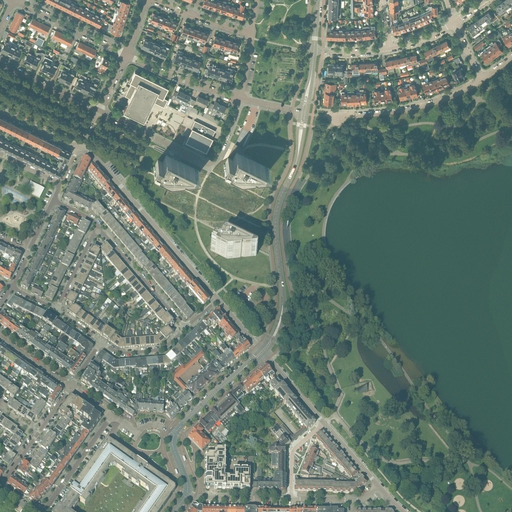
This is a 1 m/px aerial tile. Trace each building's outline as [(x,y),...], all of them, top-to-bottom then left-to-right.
[(61,8),(65,0),(58,0),(56,5),(58,7),(61,8)] [(65,0),(61,8),(64,9),(64,10),(66,11),(66,10),(67,11),(70,3),(71,1),(68,0),(68,1),(66,0),(65,0)] [(217,0),(216,0),(210,0),(208,7),(211,8),(211,9),(213,9),(214,9),(217,0)] [(219,11),(222,2),(217,0),(214,9),(216,10),(217,11),(218,11),(219,11)] [(391,11),(399,11),(399,0),(390,0),(391,11)] [(501,3),(500,3),(505,10),(510,6),(505,0),(504,0),(503,1),(502,1),(500,2),(501,3)] [(76,6),(77,3),(72,1),(71,1),(70,3),(67,11),(69,12),(72,14),(76,6)] [(128,10),(129,8),(128,7),(129,3),(123,1),(122,2),(120,1),(119,4),(120,5),(120,8),(127,10),(128,10)] [(228,4),(222,2),(219,11),(220,11),(220,12),(222,12),(223,12),(225,13),(228,4)] [(432,6),(428,6),(429,10),(430,12),(434,19),(433,16),(437,14),(437,6),(437,3),(435,3),(435,6),(432,6)] [(501,16),(506,12),(505,10),(500,3),(495,7),(499,13),(496,16),(500,21),(502,24),(505,22),(501,17),(501,16)] [(228,4),(225,13),(226,13),(226,14),(228,14),(231,15),(234,6),(228,4)] [(244,5),(241,4),(239,8),(240,8),(237,17),(238,18),(239,18),(240,18),(242,18),(243,14),(244,14),(244,12),(245,9),(243,8),(244,5)] [(76,6),(72,14),(75,15),(77,16),(81,9),(82,7),(79,6),(79,7),(76,6)] [(240,8),(239,8),(234,6),(231,15),(232,16),(233,16),(234,16),(237,17),(240,8)] [(80,18),(80,17),(83,19),(88,9),(88,8),(86,7),(83,10),(81,9),(77,16),(78,16),(78,17),(80,18)] [(115,9),(114,13),(115,13),(116,13),(118,14),(126,16),(127,13),(127,10),(120,8),(118,7),(118,8),(117,7),(116,9),(115,9)] [(341,8),(329,7),(329,17),(341,18),(341,8)] [(86,20),(88,21),(93,12),(88,9),(83,19),(85,21),(86,20)] [(17,12),(13,21),(20,24),(24,15),(17,12)] [(93,12),(88,21),(89,21),(88,22),(91,23),(94,24),(98,15),(96,14),(96,13),(93,12)] [(430,12),(425,14),(429,22),(434,19),(430,12)] [(484,15),(483,16),(488,22),(490,24),(496,20),(498,23),(500,21),(496,16),(494,12),(490,14),(488,12),(486,14),(485,13),(484,15)] [(152,16),(150,22),(153,23),(153,24),(155,25),(159,16),(153,13),(152,16)] [(116,20),(124,22),(125,19),(125,20),(126,16),(118,14),(117,17),(116,17),(115,19),(116,20)] [(425,14),(420,17),(423,24),(429,22),(425,14)] [(100,18),(98,17),(98,15),(94,24),(94,25),(96,26),(97,25),(99,27),(103,18),(101,17),(100,18)] [(159,16),(155,25),(156,25),(156,24),(159,25),(158,26),(161,28),(165,18),(162,17),(163,16),(160,15),(160,16),(159,16)] [(481,17),(478,19),(483,26),(485,28),(486,27),(486,25),(486,24),(488,22),(483,16),(482,15),(480,17),(481,17)] [(406,31),(408,30),(412,29),(409,19),(408,17),(403,19),(403,23),(406,31)] [(417,27),(415,19),(414,17),(409,19),(412,29),(417,27)] [(416,18),(415,19),(417,27),(419,26),(423,24),(420,17),(416,18)] [(165,18),(161,28),(164,29),(164,27),(167,29),(171,20),(170,20),(171,19),(168,18),(168,19),(165,18)] [(37,30),(41,23),(32,19),(29,26),(37,30)] [(473,23),(479,32),(482,30),(483,30),(485,28),(483,26),(478,19),(473,23)] [(114,22),(113,25),(122,28),(123,25),(124,23),(124,22),(116,20),(115,23),(114,22)] [(177,23),(171,20),(167,29),(170,31),(170,30),(173,31),(175,25),(176,25),(177,23)] [(16,33),(20,24),(13,21),(9,29),(16,33)] [(41,23),(37,30),(46,34),(50,28),(41,23)] [(400,32),(406,31),(403,23),(398,24),(400,32)] [(473,37),(479,32),(473,23),(468,27),(470,31),(469,32),(473,37)] [(113,25),(110,24),(108,30),(113,32),(112,33),(119,35),(121,31),(122,28),(113,25)] [(183,28),(180,37),(184,38),(184,36),(186,37),(190,27),(187,26),(187,25),(185,24),(184,25),(183,25),(182,28),(183,28)] [(190,27),(186,37),(189,38),(192,39),(196,29),(193,28),(191,27),(190,28),(190,27)] [(196,29),(192,39),(194,40),(194,41),(198,42),(198,41),(201,31),(201,30),(199,29),(198,30),(196,29)] [(52,37),(61,42),(64,35),(55,31),(52,37)] [(198,42),(197,45),(199,46),(201,41),(203,42),(204,42),(206,36),(207,37),(208,34),(207,33),(207,32),(204,31),(204,32),(201,31),(198,41),(198,42)] [(508,46),(510,45),(511,44),(511,39),(507,33),(506,31),(503,33),(504,34),(501,36),(508,46)] [(73,39),(64,35),(61,42),(70,46),(73,39)] [(214,39),(211,47),(214,48),(215,48),(214,50),(217,51),(218,48),(218,47),(218,46),(221,38),(214,36),(213,38),(214,39)] [(36,41),(36,40),(35,43),(34,43),(41,46),(44,40),(38,37),(36,41)] [(221,38),(218,46),(218,47),(221,47),(221,49),(224,50),(227,40),(224,39),(224,38),(222,37),(221,38)] [(147,50),(151,40),(149,39),(148,40),(145,38),(142,44),(141,43),(140,47),(147,50)] [(1,50),(6,53),(12,42),(9,41),(9,40),(6,39),(3,45),(3,44),(1,47),(2,47),(1,50)] [(502,53),(501,52),(502,51),(500,48),(504,46),(499,39),(490,45),(497,55),(498,54),(499,54),(502,53)] [(149,52),(152,53),(156,44),(153,42),(154,41),(151,40),(147,50),(147,49),(150,51),(149,52)] [(227,40),(224,50),(226,51),(226,52),(229,53),(233,42),(232,41),(232,40),(230,40),(229,41),(227,40)] [(447,41),(441,43),(444,50),(450,47),(447,41)] [(12,42),(6,53),(7,53),(6,54),(9,55),(12,56),(17,44),(12,42)] [(84,53),(88,46),(79,42),(74,51),(78,53),(80,51),(84,53)] [(233,42),(229,53),(236,56),(237,52),(236,51),(238,46),(239,46),(239,44),(233,42)] [(475,50),(476,50),(477,51),(482,47),(481,46),(483,45),(481,42),(474,47),(475,50)] [(17,44),(12,56),(17,59),(19,55),(20,56),(21,53),(20,53),(22,49),(23,50),(25,46),(24,45),(18,43),(17,44)] [(441,43),(435,46),(440,56),(446,53),(444,50),(441,43)] [(158,55),(163,45),(160,44),(160,45),(156,44),(152,53),(155,54),(156,53),(158,55)] [(166,46),(163,45),(158,55),(165,58),(167,54),(166,53),(168,50),(169,51),(170,47),(166,46)] [(490,45),(485,49),(486,50),(492,58),(494,57),(495,57),(497,56),(497,55),(490,45)] [(96,51),(88,46),(84,53),(93,57),(96,51)] [(430,49),(434,59),(440,56),(435,46),(435,47),(434,46),(432,47),(433,48),(430,49)] [(426,58),(422,60),(424,65),(425,67),(426,70),(430,69),(429,66),(427,62),(434,59),(430,49),(429,49),(427,50),(424,52),(427,58),(426,58)] [(23,62),(29,64),(33,56),(30,54),(32,51),(29,50),(26,56),(25,56),(24,58),(25,58),(23,62)] [(179,64),(183,54),(182,55),(179,54),(180,51),(177,50),(175,57),(174,57),(172,61),(179,64)] [(491,60),(491,59),(492,58),(486,50),(486,51),(484,52),(482,51),(480,53),(487,62),(488,61),(489,62),(491,60)] [(35,52),(33,56),(29,64),(34,67),(36,64),(37,64),(38,62),(37,61),(38,60),(40,61),(41,60),(41,61),(44,55),(44,54),(43,54),(43,53),(42,53),(40,54),(39,54),(39,53),(36,52),(35,53),(35,52)] [(109,59),(104,57),(99,54),(94,64),(99,67),(98,69),(103,72),(109,59)] [(182,66),(185,67),(188,57),(185,56),(186,55),(183,54),(179,64),(179,63),(182,65),(182,66)] [(423,71),(426,70),(425,67),(424,65),(422,60),(418,61),(416,54),(416,55),(415,54),(413,54),(413,55),(410,56),(412,63),(412,65),(412,66),(420,64),(423,71)] [(412,63),(410,56),(409,55),(407,56),(407,57),(404,57),(406,66),(412,65),(412,63)] [(191,68),(195,58),(192,57),(192,58),(188,57),(185,67),(188,68),(188,67),(191,68)] [(404,57),(398,59),(399,66),(400,68),(406,67),(406,66),(404,57)] [(51,62),(48,60),(49,60),(46,58),(43,64),(41,66),(42,67),(40,70),(46,73),(51,62)] [(195,58),(191,68),(198,71),(200,66),(199,66),(201,59),(198,58),(198,61),(194,59),(195,58)] [(392,60),(386,61),(388,71),(394,70),(393,67),(392,60)] [(54,63),(51,62),(46,73),(52,76),(53,72),(54,73),(55,70),(54,70),(57,64),(55,63),(54,63)] [(212,76),(216,66),(215,65),(215,67),(212,66),(213,63),(210,63),(207,69),(205,73),(212,76)] [(336,64),(336,74),(336,73),(340,73),(340,76),(343,76),(343,78),(344,78),(347,78),(348,77),(347,74),(344,74),(344,71),(344,64),(340,64),(340,63),(338,63),(337,64),(336,64)] [(347,71),(347,74),(348,77),(352,77),(352,76),(352,75),(356,74),(356,76),(360,76),(359,74),(360,74),(359,64),(358,64),(358,63),(356,63),(356,64),(352,64),(353,71),(351,71),(347,71)] [(59,75),(58,79),(63,81),(68,73),(70,68),(61,64),(59,68),(62,70),(60,73),(59,75)] [(328,68),(327,76),(333,76),(334,74),(336,74),(336,64),(329,64),(329,68),(328,68)] [(463,76),(458,65),(454,67),(455,68),(452,70),(453,72),(452,73),(454,77),(455,77),(457,81),(458,81),(459,81),(461,80),(461,79),(463,78),(463,76)] [(218,79),(221,69),(218,68),(218,66),(216,66),(212,76),(215,77),(215,78),(218,79)] [(228,70),(224,80),(231,82),(232,79),(231,79),(233,73),(234,74),(236,70),(228,68),(228,70)] [(221,69),(218,79),(221,80),(221,79),(224,80),(228,70),(225,69),(224,70),(221,69)] [(71,74),(68,73),(63,81),(69,84),(70,81),(71,81),(72,79),(72,78),(75,72),(72,71),(71,74)] [(128,102),(123,111),(130,115),(144,121),(144,120),(149,110),(152,104),(153,102),(164,107),(167,100),(163,98),(168,88),(135,72),(131,80),(130,82),(131,83),(132,83),(127,94),(126,93),(125,96),(130,98),(128,102)] [(439,74),(443,87),(444,87),(443,86),(445,86),(445,87),(448,85),(449,84),(445,73),(443,73),(439,74)] [(76,84),(75,87),(80,90),(85,81),(87,77),(81,74),(78,81),(77,81),(76,83),(76,84)] [(436,78),(434,79),(438,89),(440,88),(440,89),(443,88),(443,87),(439,74),(436,75),(436,78)] [(431,92),(430,91),(432,91),(427,78),(424,79),(425,80),(422,81),(426,93),(427,92),(428,93),(431,92)] [(427,78),(432,91),(433,92),(436,91),(435,90),(438,89),(434,79),(431,80),(432,81),(429,82),(427,78)] [(85,81),(80,90),(83,91),(82,91),(85,93),(85,92),(86,92),(91,81),(90,84),(88,82),(88,81),(85,80),(85,81)] [(98,82),(95,81),(95,83),(91,81),(86,92),(91,95),(93,92),(94,92),(95,90),(94,90),(97,84),(98,82)] [(335,85),(335,82),(329,82),(329,84),(326,84),(324,97),(324,96),(325,96),(324,103),(325,103),(325,104),(328,105),(328,104),(334,104),(335,94),(333,94),(334,91),(335,91),(336,85),(335,85)] [(416,97),(416,96),(418,96),(417,91),(417,89),(416,89),(416,86),(414,86),(414,83),(409,84),(412,97),(413,97),(416,97)] [(409,84),(403,85),(406,98),(406,99),(409,98),(409,97),(412,97),(409,84)] [(179,111),(185,113),(189,105),(190,104),(192,99),(189,98),(190,96),(178,90),(177,93),(174,91),(171,97),(178,100),(177,102),(181,104),(178,110),(179,111)] [(192,99),(190,104),(193,106),(195,102),(202,105),(203,104),(206,106),(209,100),(202,97),(202,98),(198,96),(195,101),(192,99)] [(214,117),(215,116),(212,114),(213,112),(221,116),(225,107),(218,103),(215,101),(213,105),(211,104),(211,102),(206,113),(214,117)] [(12,123),(0,117),(0,127),(3,129),(2,130),(4,130),(5,128),(9,130),(12,123)] [(213,134),(215,131),(215,130),(194,120),(195,121),(194,122),(191,128),(192,129),(186,142),(206,152),(213,139),(211,138),(213,134)] [(21,136),(25,138),(29,131),(12,123),(9,130),(13,132),(12,134),(14,136),(15,135),(19,137),(18,138),(20,138),(21,136)] [(45,139),(29,131),(25,138),(29,140),(28,142),(31,144),(31,143),(35,145),(35,146),(36,146),(37,144),(41,146),(45,139)] [(61,147),(45,139),(41,146),(45,148),(44,150),(47,151),(47,150),(51,152),(51,153),(52,154),(53,152),(57,154),(61,147)] [(0,148),(10,153),(14,145),(4,140),(0,148)] [(20,148),(14,145),(10,153),(16,156),(20,148)] [(67,160),(71,152),(61,147),(57,154),(57,155),(63,158),(67,160)] [(30,153),(20,148),(16,156),(26,161),(30,153)] [(41,158),(30,153),(26,161),(37,167),(41,158)] [(269,169),(242,156),(239,154),(236,153),(233,160),(228,158),(225,163),(226,164),(224,164),(224,165),(223,165),(224,166),(239,174),(240,174),(241,174),(242,174),(253,173),(253,172),(254,172),(254,171),(255,172),(256,172),(257,172),(268,171),(269,171),(269,170),(269,169)] [(199,171),(179,161),(169,156),(166,155),(163,162),(158,160),(155,165),(156,166),(154,167),(153,167),(153,168),(154,168),(169,176),(170,176),(171,176),(183,175),(183,174),(184,174),(185,174),(186,174),(187,175),(198,173),(199,173),(199,172),(199,171)] [(41,158),(37,167),(47,172),(52,164),(41,158)] [(62,169),(67,160),(63,158),(62,160),(60,159),(58,164),(59,165),(58,167),(62,169)] [(83,158),(78,168),(86,172),(91,162),(85,159),(83,158)] [(58,167),(52,164),(47,172),(58,177),(62,169),(58,167)] [(94,166),(88,171),(89,172),(96,180),(102,174),(94,166)] [(78,168),(73,178),(81,182),(86,172),(78,168)] [(102,174),(96,180),(103,188),(109,183),(102,174)] [(79,191),(81,188),(79,187),(82,183),(81,182),(73,178),(70,186),(73,188),(78,191),(79,191)] [(26,192),(32,194),(40,198),(44,189),(41,187),(31,182),(28,192),(26,191),(26,192)] [(101,194),(100,195),(101,197),(108,191),(110,189),(113,187),(109,183),(103,188),(103,189),(105,191),(101,194)] [(70,195),(74,197),(75,197),(78,191),(73,188),(70,186),(66,193),(70,195)] [(108,191),(101,197),(103,198),(104,200),(106,199),(104,197),(108,194),(109,196),(116,191),(113,187),(110,189),(108,191)] [(106,199),(104,200),(107,203),(108,204),(114,198),(116,196),(117,197),(119,195),(116,191),(109,196),(111,198),(108,201),(106,199)] [(114,198),(108,204),(109,206),(114,202),(116,204),(122,198),(119,195),(117,197),(116,196),(114,198)] [(75,204),(82,208),(83,205),(85,205),(87,200),(80,197),(80,198),(81,199),(80,200),(77,199),(75,204)] [(113,206),(111,208),(112,210),(113,211),(114,212),(121,206),(123,204),(124,205),(126,203),(122,198),(116,204),(118,206),(115,209),(113,206)] [(91,209),(96,204),(87,200),(85,205),(83,205),(82,208),(89,211),(91,209)] [(121,206),(114,212),(117,215),(118,216),(119,214),(118,212),(121,209),(122,212),(129,206),(126,203),(124,205),(123,204),(121,206)] [(97,204),(96,204),(91,209),(98,217),(104,212),(97,204)] [(122,217),(120,219),(121,220),(128,214),(127,213),(129,211),(130,212),(132,210),(129,206),(122,212),(124,214),(121,216),(122,217)] [(62,221),(65,213),(63,212),(61,211),(60,211),(58,210),(54,217),(62,221)] [(128,214),(121,220),(124,223),(126,222),(124,220),(127,217),(129,219),(135,214),(132,210),(130,212),(129,211),(127,213),(128,214)] [(105,211),(104,212),(98,217),(99,217),(102,220),(109,215),(105,211)] [(75,216),(74,216),(70,214),(67,220),(66,220),(70,222),(69,224),(70,225),(71,223),(72,223),(75,216)] [(126,222),(124,223),(126,225),(127,227),(134,221),(136,219),(137,220),(139,218),(135,214),(129,219),(131,221),(128,224),(126,222)] [(102,220),(106,224),(112,219),(109,215),(102,220)] [(77,226),(79,220),(80,219),(75,216),(72,223),(73,223),(72,225),(73,226),(74,224),(77,226)] [(58,228),(62,221),(54,217),(51,225),(58,228)] [(134,221),(127,227),(128,228),(129,229),(130,228),(134,225),(136,227),(142,221),(139,218),(137,220),(136,219),(134,221)] [(115,223),(112,219),(106,224),(109,228),(115,223)] [(133,229),(131,231),(132,233),(134,235),(141,229),(140,229),(143,227),(143,228),(146,226),(142,221),(136,227),(137,229),(134,231),(133,229)] [(85,235),(90,225),(83,222),(78,232),(85,235)] [(109,228),(113,232),(119,227),(115,223),(109,228)] [(58,228),(51,225),(48,232),(55,236),(59,228),(58,228)] [(121,229),(119,227),(113,232),(116,236),(127,227),(126,225),(123,227),(121,229)] [(141,229),(134,235),(135,236),(136,235),(137,235),(140,232),(142,234),(149,229),(146,226),(143,228),(143,227),(140,229),(141,229)] [(119,240),(126,235),(123,232),(126,230),(128,228),(127,227),(116,236),(119,240)] [(139,237),(137,239),(139,241),(140,242),(141,243),(147,237),(147,236),(149,234),(150,235),(152,233),(149,229),(142,234),(144,237),(141,239),(139,237)] [(85,235),(78,232),(77,231),(74,236),(82,239),(84,235),(85,236),(85,235)] [(52,243),(55,236),(48,232),(44,239),(52,243)] [(69,239),(72,240),(80,244),(82,239),(74,236),(72,235),(70,233),(69,235),(71,236),(69,239)] [(130,235),(127,237),(126,235),(119,240),(123,244),(129,239),(131,236),(134,235),(132,233),(130,235)] [(147,237),(141,243),(141,244),(142,245),(144,243),(147,240),(149,242),(155,237),(152,233),(150,235),(149,234),(147,236),(147,237)] [(147,247),(146,248),(146,249),(147,250),(154,244),(156,242),(156,243),(159,241),(155,237),(149,242),(151,244),(147,247)] [(256,253),(229,240),(226,239),(223,237),(220,244),(220,245),(215,242),(212,248),(213,248),(211,249),(210,249),(210,250),(211,250),(211,251),(226,258),(227,258),(227,259),(228,259),(240,257),(241,257),(241,256),(242,256),(242,257),(243,257),(244,257),(255,256),(256,256),(256,255),(256,254),(256,253)] [(48,250),(52,243),(44,239),(41,246),(48,250)] [(126,248),(132,243),(130,240),(129,239),(123,244),(126,248)] [(77,249),(80,244),(72,240),(70,245),(77,249)] [(154,244),(147,250),(148,251),(150,254),(152,253),(150,251),(154,248),(155,250),(162,244),(159,241),(156,243),(156,242),(154,244)] [(105,243),(104,243),(103,244),(103,245),(105,247),(101,250),(103,251),(101,252),(106,257),(112,252),(105,243)] [(126,248),(129,252),(136,246),(138,244),(137,243),(135,245),(132,243),(126,248)] [(152,253),(150,254),(153,257),(154,258),(161,252),(160,252),(162,250),(163,251),(165,248),(162,244),(155,250),(157,252),(154,255),(152,253)] [(8,248),(3,245),(0,250),(0,257),(2,253),(5,255),(8,248)] [(77,249),(70,245),(67,250),(75,253),(77,249)] [(96,259),(99,253),(98,252),(99,250),(95,248),(96,246),(96,245),(94,245),(89,255),(96,258),(96,259)] [(49,250),(48,250),(41,246),(39,250),(46,254),(47,254),(53,257),(55,253),(49,250)] [(139,250),(136,246),(129,252),(133,256),(139,250)] [(5,255),(3,258),(5,259),(6,257),(10,258),(11,259),(12,260),(16,252),(8,248),(5,255)] [(161,252),(154,258),(155,260),(156,260),(158,258),(157,258),(160,255),(162,258),(168,252),(165,248),(163,251),(162,250),(160,252),(161,252)] [(39,250),(35,257),(43,261),(46,254),(39,250)] [(65,255),(67,256),(73,259),(75,256),(74,256),(75,253),(67,250),(65,255)] [(142,253),(139,250),(133,256),(134,258),(135,260),(142,254),(142,253)] [(138,263),(143,258),(142,257),(146,254),(146,253),(148,251),(147,250),(144,253),(142,254),(135,260),(138,263)] [(3,258),(2,261),(3,261),(5,262),(7,263),(10,264),(16,267),(21,256),(21,254),(18,253),(16,252),(12,260),(11,259),(10,262),(9,261),(5,259),(3,258)] [(106,257),(110,262),(116,257),(112,252),(106,257)] [(158,261),(157,262),(158,263),(160,265),(160,266),(167,260),(167,259),(169,257),(170,258),(172,256),(168,252),(162,258),(164,260),(161,262),(159,263),(158,261)] [(95,261),(96,258),(89,255),(87,260),(94,263),(93,264),(96,265),(98,263),(95,261)] [(69,268),(73,259),(67,256),(62,265),(69,268)] [(167,260),(160,266),(161,266),(162,268),(164,269),(165,268),(164,266),(167,263),(169,265),(175,260),(172,256),(170,258),(169,257),(167,259),(167,260)] [(35,257),(32,265),(39,268),(43,261),(35,257)] [(110,262),(113,266),(119,261),(116,257),(110,262)] [(87,260),(84,265),(91,269),(93,264),(94,263),(87,260)] [(165,268),(164,269),(164,270),(167,273),(174,267),(173,267),(176,265),(176,266),(179,264),(175,260),(169,265),(170,267),(168,269),(166,267),(165,268)] [(117,270),(118,270),(123,265),(119,261),(113,266),(117,270)] [(5,269),(2,267),(0,271),(0,275),(3,277),(7,269),(8,268),(10,264),(7,263),(5,269)] [(147,272),(153,267),(150,263),(143,269),(144,271),(145,270),(147,272)] [(7,269),(3,277),(8,280),(10,279),(13,273),(16,267),(10,264),(8,268),(11,269),(10,270),(7,269)] [(69,268),(62,265),(60,264),(58,269),(65,272),(67,270),(67,271),(69,268)] [(174,267),(167,273),(168,274),(170,277),(172,276),(170,274),(173,271),(175,273),(182,267),(179,264),(176,266),(176,265),(173,267),(174,267)] [(32,265),(28,272),(35,275),(36,275),(39,268),(32,265)] [(100,277),(90,271),(91,269),(84,265),(82,270),(95,277),(99,279),(100,277)] [(123,265),(118,270),(121,274),(126,269),(123,265)] [(150,276),(156,270),(153,267),(147,272),(150,276)] [(174,277),(172,279),(173,281),(174,281),(180,275),(182,273),(183,274),(185,272),(182,267),(175,273),(177,275),(174,278),(174,277)] [(54,271),(52,270),(51,271),(63,277),(65,272),(58,269),(56,268),(54,271)] [(117,281),(114,284),(115,285),(118,283),(130,273),(126,269),(121,274),(122,276),(117,281)] [(61,282),(63,277),(51,271),(48,270),(47,271),(53,274),(51,277),(53,278),(61,282)] [(87,278),(88,275),(94,279),(95,277),(82,270),(80,275),(87,278)] [(154,280),(160,274),(156,270),(150,276),(154,280)] [(28,271),(24,279),(31,282),(35,275),(28,272),(28,271)] [(180,275),(174,281),(174,282),(176,280),(177,281),(180,278),(182,280),(188,275),(185,272),(183,274),(182,273),(180,275)] [(130,273),(118,283),(120,284),(122,282),(125,279),(127,281),(133,276),(130,273)] [(164,275),(162,277),(160,274),(154,280),(157,284),(168,274),(167,273),(164,275)] [(168,274),(157,284),(160,288),(167,282),(169,280),(167,277),(168,276),(170,279),(171,278),(170,277),(168,274)] [(95,288),(96,286),(85,280),(87,278),(80,275),(78,279),(94,287),(95,288)] [(181,286),(179,288),(180,289),(187,283),(187,282),(189,280),(189,281),(192,279),(188,275),(182,280),(183,283),(180,285),(181,286)] [(127,285),(123,289),(125,290),(136,280),(133,276),(127,281),(129,284),(127,285)] [(47,279),(47,281),(49,282),(51,283),(59,286),(61,282),(53,278),(52,281),(47,279)] [(28,290),(31,282),(24,279),(20,286),(23,287),(23,288),(25,289),(26,289),(28,290)] [(75,284),(82,287),(83,284),(90,287),(89,290),(91,292),(94,287),(78,279),(75,284)] [(187,283),(180,289),(181,289),(182,288),(183,289),(187,286),(188,288),(195,283),(192,279),(189,281),(189,280),(187,282),(187,283)] [(125,290),(123,292),(125,293),(129,290),(132,287),(134,289),(139,284),(136,280),(125,290)] [(51,283),(49,282),(47,281),(46,282),(48,283),(46,287),(49,288),(57,292),(57,291),(56,291),(59,286),(51,283)] [(174,281),(173,281),(169,285),(167,282),(160,288),(164,292),(170,286),(172,284),(175,282),(174,282),(174,281)] [(195,283),(188,288),(189,288),(195,296),(196,297),(202,291),(195,282),(195,283)] [(115,285),(107,292),(109,294),(120,284),(118,283),(115,285)] [(81,290),(82,287),(75,284),(73,289),(89,297),(90,294),(80,290),(81,290)] [(136,291),(130,296),(131,298),(143,288),(139,284),(134,289),(136,291)] [(31,291),(31,293),(35,295),(37,296),(41,298),(42,297),(44,291),(41,290),(42,288),(41,287),(40,289),(38,288),(39,286),(38,286),(37,288),(34,286),(31,291)] [(164,292),(167,295),(173,290),(171,288),(170,286),(164,292)] [(47,296),(45,299),(52,302),(57,292),(49,288),(45,295),(47,296)] [(143,288),(131,298),(133,300),(138,295),(140,297),(146,292),(146,291),(143,288)] [(82,296),(88,298),(89,297),(73,289),(70,294),(77,297),(78,295),(81,296),(82,296)] [(177,294),(173,290),(167,295),(170,299),(177,294)] [(195,296),(191,299),(192,301),(197,297),(203,305),(210,300),(202,291),(196,297),(195,296)] [(138,303),(136,304),(138,305),(149,296),(146,292),(140,297),(142,299),(138,303)] [(65,304),(67,305),(68,303),(72,305),(73,303),(74,304),(77,297),(70,294),(65,304)] [(170,299),(174,303),(180,298),(177,294),(170,299)] [(13,296),(7,305),(11,308),(13,306),(12,306),(13,305),(15,306),(19,299),(13,296)] [(149,296),(138,305),(139,307),(145,302),(147,304),(153,299),(152,299),(149,296)] [(180,298),(174,303),(177,307),(183,302),(186,300),(188,298),(187,296),(184,298),(182,300),(180,298)] [(23,302),(19,299),(15,306),(18,307),(16,312),(17,313),(21,306),(20,306),(21,304),(22,304),(23,302)] [(141,313),(140,314),(141,315),(156,303),(153,299),(147,304),(149,306),(141,313)] [(21,306),(17,313),(18,313),(19,314),(22,316),(22,314),(20,313),(22,309),(24,311),(28,304),(23,302),(22,304),(21,304),(20,306),(21,306)] [(177,307),(180,311),(185,307),(187,306),(183,302),(177,307)] [(141,315),(139,317),(141,319),(149,312),(150,314),(159,307),(156,303),(141,315)] [(22,314),(22,316),(24,317),(26,319),(30,310),(29,310),(30,308),(31,308),(32,306),(28,304),(24,311),(27,312),(25,316),(22,314)] [(89,308),(80,320),(85,323),(89,318),(86,316),(94,305),(92,304),(89,308)] [(30,310),(26,319),(30,321),(31,319),(29,318),(31,314),(33,315),(37,308),(32,306),(31,308),(30,308),(29,310),(30,310)] [(68,309),(67,311),(76,318),(76,317),(80,311),(75,308),(75,309),(72,307),(70,310),(68,309)] [(80,311),(76,317),(80,320),(89,308),(87,307),(83,313),(80,312),(81,312),(80,311)] [(159,307),(150,314),(152,316),(155,314),(157,316),(162,311),(159,307)] [(185,307),(180,311),(180,312),(187,320),(193,315),(185,307)] [(31,319),(30,321),(34,324),(39,315),(40,313),(39,312),(40,310),(37,308),(33,315),(36,316),(34,319),(32,318),(31,319)] [(89,318),(85,323),(89,326),(99,311),(98,309),(91,319),(89,318)] [(218,309),(208,318),(213,323),(215,325),(216,324),(217,326),(218,326),(219,325),(226,319),(222,314),(218,309)] [(46,313),(40,310),(39,312),(40,313),(39,315),(34,324),(36,326),(40,318),(42,319),(46,313)] [(8,315),(3,311),(0,315),(0,324),(1,324),(8,315)] [(6,328),(7,328),(12,322),(9,319),(11,317),(10,316),(12,312),(11,311),(8,315),(1,324),(4,326),(4,327),(5,328),(6,328)] [(99,311),(89,326),(93,329),(97,323),(94,322),(97,318),(101,312),(99,311)] [(157,316),(161,320),(166,316),(162,311),(157,316)] [(42,319),(37,327),(40,329),(42,327),(42,328),(44,325),(45,326),(52,316),(47,313),(46,313),(42,319)] [(160,321),(165,326),(166,325),(167,326),(171,323),(172,325),(173,325),(174,324),(167,315),(166,316),(161,320),(160,321)] [(57,319),(52,316),(45,326),(46,326),(44,329),(45,329),(44,331),(46,333),(47,334),(52,326),(57,320),(57,319)] [(97,323),(93,329),(97,332),(105,319),(104,318),(99,325),(97,323)] [(208,318),(202,323),(207,328),(213,323),(208,318)] [(105,319),(97,332),(101,335),(108,325),(107,325),(105,324),(106,323),(107,321),(105,319)] [(226,319),(219,325),(223,330),(230,324),(226,319)] [(11,331),(11,332),(18,322),(16,321),(15,321),(15,322),(12,320),(12,322),(7,328),(9,330),(8,330),(10,332),(11,331)] [(49,331),(47,334),(48,334),(51,336),(58,327),(57,327),(59,325),(60,325),(61,323),(57,320),(52,326),(54,328),(51,332),(49,331)] [(18,322),(11,332),(12,332),(11,333),(13,334),(14,333),(16,335),(21,328),(24,324),(23,323),(22,325),(18,322)] [(51,336),(53,338),(58,330),(60,332),(65,326),(61,323),(60,325),(59,325),(57,327),(58,327),(51,336)] [(157,330),(156,331),(156,332),(159,335),(164,340),(165,341),(174,332),(172,331),(173,325),(172,325),(171,323),(167,326),(167,328),(166,330),(165,329),(161,333),(158,330),(157,331),(157,330)] [(209,334),(211,332),(207,328),(202,323),(200,325),(199,325),(199,326),(198,326),(199,326),(198,327),(203,333),(206,330),(209,334)] [(230,324),(223,330),(225,333),(226,335),(234,329),(230,324)] [(101,335),(102,336),(103,336),(104,336),(104,337),(106,339),(107,338),(108,339),(108,340),(110,342),(110,341),(114,335),(115,334),(111,332),(110,331),(107,329),(109,327),(110,326),(108,325),(101,335)] [(32,334),(31,335),(26,342),(32,346),(39,337),(36,335),(35,336),(34,335),(35,332),(36,333),(37,331),(38,332),(40,329),(37,327),(37,326),(35,329),(32,333),(32,334)] [(65,326),(60,332),(63,333),(57,341),(58,341),(59,342),(66,333),(66,332),(67,331),(68,331),(69,329),(65,326)] [(194,330),(194,331),(199,336),(202,334),(205,338),(206,336),(203,333),(198,327),(196,329),(195,329),(194,330)] [(25,341),(26,342),(31,335),(28,333),(29,332),(24,329),(24,330),(21,328),(16,335),(17,335),(17,336),(19,337),(23,340),(24,341),(25,341)] [(59,342),(60,343),(61,343),(66,336),(68,338),(73,331),(69,329),(68,331),(67,331),(66,332),(66,333),(59,342)] [(226,335),(226,336),(227,338),(230,341),(231,340),(233,338),(238,333),(234,329),(226,335)] [(39,337),(32,346),(34,348),(34,349),(36,350),(37,350),(41,343),(39,341),(41,338),(42,339),(46,333),(44,331),(43,331),(39,337)] [(77,334),(73,331),(68,338),(71,339),(66,347),(67,348),(74,338),(75,336),(76,337),(77,334)] [(205,343),(199,336),(194,331),(192,333),(191,333),(190,333),(190,334),(189,335),(195,341),(197,339),(201,343),(202,344),(204,344),(205,343)] [(114,335),(110,341),(114,344),(118,338),(121,334),(119,333),(116,337),(114,335)] [(242,338),(238,333),(233,338),(238,344),(241,341),(240,340),(242,338)] [(41,343),(37,350),(39,351),(39,352),(41,354),(42,353),(47,347),(44,345),(45,344),(47,342),(51,336),(48,334),(41,343)] [(67,348),(69,349),(70,348),(74,342),(77,343),(81,337),(77,334),(76,337),(75,336),(74,338),(67,348)] [(159,335),(156,337),(160,345),(164,340),(159,335)] [(199,349),(197,347),(193,342),(195,341),(189,335),(186,338),(188,340),(187,341),(189,342),(195,349),(199,353),(202,351),(203,350),(201,348),(199,349)] [(74,352),(75,353),(76,354),(81,347),(86,340),(81,337),(77,343),(75,345),(78,347),(74,352)] [(47,347),(42,353),(44,355),(44,356),(46,357),(47,357),(52,351),(52,350),(54,347),(52,346),(56,341),(58,343),(58,341),(57,341),(55,339),(53,338),(48,345),(47,347)] [(199,353),(195,349),(189,342),(187,341),(188,340),(186,338),(182,342),(187,347),(189,345),(196,352),(193,354),(196,357),(199,354),(199,353)] [(240,340),(241,341),(238,344),(239,344),(245,352),(245,351),(248,349),(250,347),(242,338),(240,340)] [(93,345),(86,340),(81,347),(85,350),(82,354),(86,357),(93,347),(93,345)] [(219,341),(218,343),(219,345),(218,346),(224,353),(222,355),(223,357),(230,364),(235,360),(229,352),(224,346),(222,344),(219,341)] [(182,342),(178,345),(192,360),(194,358),(196,357),(193,354),(192,356),(185,349),(187,347),(182,342)] [(64,345),(61,343),(60,343),(58,346),(56,349),(57,349),(55,352),(52,350),(52,351),(47,357),(48,357),(47,358),(50,360),(50,359),(53,361),(64,345)] [(232,343),(230,344),(240,356),(245,352),(239,344),(236,347),(232,343)] [(235,360),(240,356),(230,344),(228,346),(232,350),(229,352),(235,360)] [(55,364),(58,366),(63,358),(60,356),(62,353),(63,354),(65,351),(67,348),(66,347),(64,345),(53,361),(56,363),(55,364)] [(188,359),(186,361),(188,363),(192,360),(178,345),(175,348),(180,354),(182,352),(188,359)] [(74,366),(69,373),(72,375),(74,374),(78,368),(84,360),(86,357),(82,354),(85,350),(81,347),(76,354),(78,355),(80,357),(74,366)] [(3,348),(0,352),(0,358),(1,357),(3,358),(8,351),(3,348)] [(180,354),(175,348),(171,352),(179,361),(183,357),(180,354)] [(4,362),(1,365),(4,367),(2,368),(3,369),(13,355),(8,351),(3,358),(6,360),(4,362)] [(75,353),(74,352),(72,351),(71,351),(69,354),(67,357),(68,357),(66,360),(63,358),(58,366),(60,368),(61,367),(64,369),(75,353)] [(197,361),(204,354),(202,351),(199,353),(199,354),(196,357),(194,358),(197,361)] [(214,352),(212,354),(217,360),(225,369),(230,364),(223,357),(222,355),(219,352),(217,353),(215,351),(214,352)] [(174,359),(176,361),(181,366),(183,364),(179,361),(171,352),(169,353),(168,353),(167,354),(167,355),(166,356),(171,362),(172,363),(173,362),(172,361),(174,359)] [(78,355),(76,354),(75,353),(64,369),(66,371),(68,373),(69,372),(69,373),(74,366),(71,364),(73,361),(74,361),(76,359),(78,355)] [(110,357),(106,354),(104,356),(105,357),(103,359),(102,362),(100,364),(102,365),(104,366),(106,364),(110,357)] [(13,355),(3,369),(4,370),(6,368),(8,370),(10,366),(11,364),(14,366),(19,359),(13,355)] [(165,357),(163,357),(163,365),(168,365),(171,362),(166,356),(165,357)] [(106,364),(105,366),(109,369),(111,367),(115,361),(110,357),(106,364)] [(178,379),(197,361),(194,358),(173,378),(175,381),(178,379)] [(12,372),(9,376),(12,377),(13,378),(14,376),(24,362),(19,359),(14,366),(16,367),(15,369),(14,369),(12,372)] [(100,364),(95,360),(92,365),(97,369),(100,364)] [(210,363),(216,369),(220,373),(225,369),(217,360),(214,363),(213,361),(210,363)] [(111,367),(109,369),(111,370),(116,374),(117,372),(119,372),(119,369),(119,361),(116,361),(115,361),(111,367)] [(24,362),(14,376),(15,377),(16,375),(18,377),(20,373),(22,375),(29,366),(24,362)] [(82,381),(82,382),(81,383),(87,387),(93,378),(99,370),(97,369),(92,365),(81,379),(82,381)] [(265,365),(257,371),(265,381),(271,376),(274,381),(277,378),(270,369),(267,366),(265,365)] [(24,376),(22,379),(26,381),(34,369),(29,366),(22,375),(24,376)] [(214,378),(218,375),(215,372),(216,372),(216,371),(215,370),(211,366),(186,388),(189,390),(188,391),(189,391),(190,391),(194,396),(196,394),(199,392),(204,387),(208,383),(214,378)] [(27,387),(31,381),(30,381),(31,380),(34,382),(40,373),(34,369),(26,381),(23,384),(27,387)] [(93,378),(87,387),(89,388),(90,387),(92,389),(103,373),(101,371),(98,376),(97,375),(95,377),(96,377),(94,379),(93,378)] [(257,371),(253,375),(261,385),(264,382),(267,385),(268,384),(265,381),(257,371)] [(38,388),(39,387),(40,384),(45,377),(40,373),(34,382),(28,391),(33,395),(38,388)] [(108,377),(105,375),(103,373),(92,389),(95,391),(95,392),(96,393),(97,392),(98,393),(103,386),(100,384),(102,381),(102,382),(106,377),(108,378),(109,377),(108,377)] [(263,388),(253,375),(247,380),(254,389),(258,386),(259,385),(261,387),(262,389),(263,388)] [(40,399),(42,396),(52,382),(45,377),(40,384),(44,387),(42,389),(39,387),(38,388),(41,390),(39,393),(39,394),(36,397),(40,399)] [(109,377),(108,378),(110,380),(106,384),(107,385),(105,387),(103,386),(98,393),(103,397),(114,381),(109,377)] [(0,385),(0,386),(3,389),(5,387),(6,387),(7,385),(6,385),(10,379),(9,378),(6,381),(4,380),(0,385)] [(5,387),(3,389),(7,391),(8,392),(11,387),(12,385),(10,384),(12,380),(13,379),(13,378),(12,378),(11,379),(10,379),(6,385),(7,385),(6,387),(5,387)] [(274,390),(281,383),(277,378),(274,381),(269,385),(274,390)] [(178,379),(175,381),(184,390),(186,388),(178,379)] [(241,385),(245,389),(252,398),(254,397),(252,394),(251,394),(250,394),(249,393),(254,389),(247,380),(241,385)] [(103,397),(104,397),(104,398),(108,401),(118,388),(115,386),(117,383),(114,381),(103,397)] [(54,394),(58,387),(52,382),(42,396),(46,398),(50,391),(54,394)] [(292,442),(307,430),(315,423),(312,420),(296,401),(294,398),(293,398),(286,390),(287,389),(282,384),(278,388),(276,389),(277,389),(274,392),(284,403),(285,405),(286,405),(304,426),(292,437),(282,425),(279,427),(281,429),(292,442)] [(241,385),(230,395),(237,402),(244,396),(241,393),(245,389),(241,385)] [(123,392),(123,391),(125,389),(122,386),(120,389),(118,388),(108,401),(113,404),(114,404),(123,392)] [(18,392),(11,387),(8,392),(7,391),(6,393),(7,393),(6,395),(9,397),(10,395),(14,398),(18,392)] [(61,389),(58,387),(54,394),(46,404),(50,407),(62,391),(61,389)] [(178,393),(178,394),(187,402),(189,400),(190,401),(192,398),(183,389),(181,392),(180,392),(178,393)] [(123,392),(114,404),(120,408),(129,395),(123,391),(123,392)] [(177,401),(183,407),(185,405),(186,405),(187,404),(187,403),(187,402),(178,394),(175,397),(173,395),(172,396),(177,401)] [(129,395),(120,408),(125,412),(130,404),(132,402),(130,400),(132,397),(129,395)] [(130,404),(125,412),(133,417),(138,411),(139,395),(136,395),(135,397),(132,402),(130,404)] [(220,423),(223,426),(225,428),(232,421),(231,418),(235,416),(235,415),(234,414),(235,412),(239,415),(244,411),(237,402),(230,395),(221,402),(210,413),(220,423)] [(70,397),(62,408),(66,410),(72,402),(71,396),(70,397)] [(72,402),(66,410),(70,413),(71,411),(73,409),(72,408),(78,400),(72,396),(71,396),(72,402)] [(165,397),(165,398),(167,400),(179,412),(178,411),(180,409),(181,410),(183,408),(182,407),(183,407),(177,401),(174,403),(173,402),(169,398),(169,399),(166,397),(165,397)] [(8,406),(12,409),(13,407),(14,407),(15,405),(19,399),(17,398),(15,402),(12,400),(8,406)] [(13,407),(12,409),(16,412),(21,406),(23,403),(24,401),(20,398),(19,399),(15,405),(14,407),(13,407)] [(33,398),(32,400),(39,405),(40,405),(42,406),(41,407),(43,409),(46,404),(40,400),(39,402),(35,399),(35,400),(33,398)] [(169,408),(170,409),(176,415),(179,412),(167,400),(165,398),(165,404),(169,408)] [(31,399),(30,401),(33,403),(36,405),(34,408),(41,412),(43,409),(41,407),(42,406),(40,405),(39,405),(32,400),(31,399)] [(86,406),(78,400),(72,408),(73,409),(71,411),(76,414),(74,416),(77,419),(86,406)] [(21,406),(16,412),(20,415),(21,413),(23,413),(24,411),(23,411),(27,405),(28,404),(24,401),(23,403),(21,406)] [(29,412),(29,411),(27,410),(29,406),(27,405),(23,411),(24,411),(23,413),(21,413),(20,415),(25,418),(26,417),(26,416),(29,412)] [(86,406),(77,419),(76,420),(79,422),(80,421),(83,423),(84,424),(88,419),(88,420),(94,412),(86,406)] [(34,408),(31,413),(35,416),(37,417),(41,412),(34,408)] [(70,413),(66,410),(62,408),(58,413),(64,416),(69,420),(72,415),(70,413)] [(171,420),(176,415),(170,409),(169,408),(166,410),(164,410),(164,413),(171,420)] [(29,411),(29,412),(26,416),(26,417),(32,421),(35,416),(31,413),(29,411)] [(100,416),(94,412),(88,420),(95,425),(100,418),(101,417),(101,416),(100,416)] [(220,423),(210,413),(199,424),(204,429),(208,433),(215,425),(220,430),(223,426),(220,423)] [(64,416),(60,421),(64,424),(65,423),(67,425),(70,421),(69,420),(64,416)] [(9,422),(5,419),(4,421),(3,421),(1,423),(2,423),(0,425),(0,429),(2,426),(5,428),(9,422)] [(88,419),(84,424),(92,429),(95,425),(88,420),(88,419)] [(64,430),(67,425),(65,423),(64,424),(60,421),(57,426),(64,430)] [(14,425),(9,422),(5,428),(7,430),(5,433),(6,435),(10,429),(11,427),(12,427),(14,425)] [(83,423),(79,427),(89,434),(92,429),(84,424),(83,423)] [(276,436),(280,433),(279,431),(281,429),(279,427),(277,424),(271,430),(276,436)] [(13,434),(16,429),(17,429),(18,428),(14,425),(12,427),(11,427),(10,429),(6,435),(8,436),(11,432),(13,434)] [(63,430),(64,430),(57,426),(54,429),(56,431),(56,432),(58,433),(64,437),(65,438),(68,433),(66,432),(64,434),(62,432),(63,430)] [(192,434),(188,437),(202,451),(203,452),(207,448),(206,447),(210,443),(203,436),(206,434),(199,426),(196,429),(195,428),(191,433),(192,434)] [(78,431),(76,435),(84,441),(89,434),(79,427),(77,431),(78,431)] [(23,434),(17,429),(16,429),(13,434),(15,436),(15,435),(20,439),(23,434)] [(63,439),(64,437),(58,433),(56,432),(56,431),(54,429),(51,434),(57,438),(58,438),(59,436),(63,439)] [(324,441),(320,444),(326,450),(333,444),(329,439),(325,434),(321,430),(318,434),(324,441)] [(52,445),(57,438),(51,434),(48,432),(46,435),(47,436),(45,440),(52,445)] [(313,441),(314,441),(314,440),(315,440),(315,439),(316,438),(320,444),(324,441),(318,434),(312,438),(312,439),(312,440),(312,441),(313,441)] [(15,435),(15,436),(11,440),(18,445),(21,440),(20,439),(15,435)] [(71,437),(68,440),(72,443),(79,448),(84,441),(76,435),(73,439),(71,437)] [(14,449),(18,445),(11,440),(10,443),(6,440),(8,438),(5,436),(3,440),(5,442),(11,446),(13,447),(13,448),(14,449)] [(286,447),(290,444),(286,439),(283,436),(279,440),(272,446),(272,448),(270,449),(269,449),(268,451),(269,453),(271,454),(271,460),(271,468),(278,468),(278,475),(284,475),(285,453),(286,453),(286,447)] [(47,452),(52,445),(45,440),(42,443),(40,442),(38,445),(41,448),(47,452)] [(104,442),(97,453),(112,463),(120,469),(126,473),(124,476),(135,484),(138,481),(151,490),(167,502),(175,490),(175,486),(165,479),(144,464),(140,462),(136,459),(116,445),(109,440),(106,440),(104,442)] [(5,442),(4,444),(7,446),(5,448),(7,450),(9,451),(12,453),(14,449),(13,448),(13,447),(11,446),(5,442)] [(79,448),(72,443),(70,446),(69,445),(66,449),(74,455),(79,448)] [(331,461),(332,461),(333,460),(334,459),(338,464),(345,458),(343,455),(341,453),(339,451),(339,452),(337,450),(338,449),(336,447),(335,447),(333,444),(326,450),(330,455),(329,456),(331,458),(330,458),(330,459),(330,460),(331,461)] [(311,448),(309,452),(317,455),(319,451),(319,450),(315,446),(313,445),(312,445),(311,448)] [(12,460),(16,456),(12,453),(9,451),(8,454),(6,452),(7,450),(5,448),(2,453),(8,457),(9,457),(11,458),(10,459),(12,460)] [(41,448),(39,452),(41,453),(41,454),(42,455),(48,459),(50,460),(51,458),(46,455),(48,452),(47,452),(41,448)] [(206,482),(206,487),(206,488),(207,489),(209,489),(209,488),(214,488),(214,489),(217,489),(217,488),(222,488),(222,489),(223,489),(225,489),(225,488),(230,488),(230,489),(231,489),(233,489),(234,489),(234,488),(238,488),(238,489),(239,490),(241,490),(242,489),(242,488),(246,489),(247,490),(249,490),(250,489),(250,470),(233,470),(233,478),(225,478),(225,457),(226,456),(226,454),(225,453),(225,448),(224,448),(216,448),(215,448),(215,453),(206,453),(205,454),(205,456),(206,457),(206,461),(205,462),(205,464),(206,465),(206,469),(205,469),(205,470),(205,472),(205,473),(206,473),(206,478),(204,478),(204,482),(206,482)] [(64,454),(62,457),(69,462),(74,455),(66,449),(63,453),(64,454)] [(47,461),(48,459),(42,455),(40,454),(41,453),(39,452),(35,456),(42,461),(43,458),(47,461)] [(307,456),(306,459),(314,463),(314,462),(317,455),(309,452),(307,456)] [(2,461),(9,466),(12,460),(10,459),(11,458),(9,457),(8,457),(2,453),(0,455),(0,456),(1,458),(3,456),(5,457),(2,461)] [(54,511),(73,511),(69,508),(78,495),(81,497),(79,500),(85,505),(90,499),(88,498),(96,486),(98,487),(101,483),(105,486),(106,486),(106,487),(107,487),(107,486),(108,486),(120,469),(112,463),(97,453),(73,486),(74,487),(72,490),(71,489),(70,490),(56,510),(54,511)] [(36,464),(38,466),(42,461),(35,456),(32,460),(36,463),(36,464)] [(69,462),(62,457),(61,456),(57,461),(56,460),(56,459),(52,456),(51,458),(50,460),(63,470),(69,462)] [(349,463),(345,458),(338,464),(350,478),(351,476),(352,477),(358,473),(353,468),(354,467),(350,463),(349,463)] [(304,463),(303,467),(311,471),(311,469),(313,464),(314,463),(306,459),(304,463)] [(32,460),(29,465),(30,466),(33,468),(35,470),(40,473),(42,471),(37,468),(38,466),(36,464),(36,463),(32,460)] [(48,462),(51,464),(51,465),(53,467),(49,472),(58,478),(63,470),(50,460),(48,462)] [(24,462),(21,466),(23,467),(23,468),(24,469),(24,470),(26,471),(26,470),(32,475),(34,476),(35,475),(33,474),(34,473),(31,471),(33,468),(30,466),(29,465),(26,463),(24,462)] [(34,476),(32,475),(26,470),(26,471),(24,470),(24,469),(23,468),(23,467),(21,466),(17,471),(25,477),(27,474),(33,478),(34,476)] [(301,471),(300,475),(300,474),(303,476),(308,476),(309,474),(311,471),(303,467),(301,471)] [(49,472),(44,480),(52,487),(58,478),(49,472)] [(9,485),(13,488),(18,480),(15,478),(17,475),(15,474),(9,483),(9,485)] [(44,480),(43,478),(39,475),(37,477),(42,482),(39,485),(46,492),(52,487),(44,480)] [(253,489),(253,490),(256,490),(257,490),(257,489),(262,490),(265,490),(270,490),(273,490),(277,490),(285,491),(285,485),(285,483),(286,475),(284,475),(278,475),(274,475),(274,481),(273,481),(272,481),(272,482),(261,482),(261,480),(257,480),(256,480),(253,483),(253,489)] [(366,483),(366,482),(361,475),(359,475),(358,476),(358,477),(359,479),(358,480),(357,479),(356,478),(355,480),(356,482),(354,483),(350,483),(349,492),(355,492),(356,491),(366,483)] [(18,480),(13,488),(18,492),(26,480),(27,479),(25,478),(22,483),(18,480)] [(295,491),(300,491),(305,491),(311,491),(321,491),(321,492),(327,492),(328,491),(332,491),(332,493),(338,493),(344,493),(349,493),(349,492),(350,483),(335,483),(334,482),(298,481),(298,479),(297,479),(296,479),(295,479),(295,491)] [(23,495),(27,491),(29,488),(26,486),(29,482),(26,480),(18,492),(23,495)] [(36,487),(34,491),(41,498),(46,492),(39,485),(35,481),(33,483),(36,486),(35,486),(36,487)] [(29,488),(27,491),(23,495),(27,497),(28,497),(33,501),(33,502),(34,503),(36,503),(37,502),(37,500),(38,499),(39,500),(41,498),(34,491),(30,487),(29,488)] [(159,511),(167,502),(151,490),(135,511),(159,511)]
